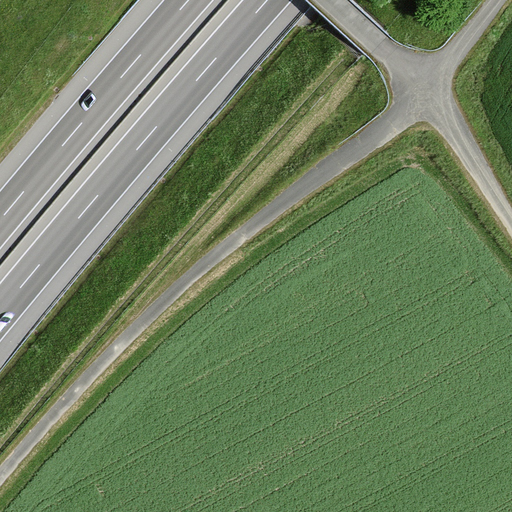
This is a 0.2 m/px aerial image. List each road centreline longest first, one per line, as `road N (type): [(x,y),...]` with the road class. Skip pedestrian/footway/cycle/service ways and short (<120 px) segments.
road 1 (track): [(497,0),(394,121),(193,273),(0,477)]
road 2 (motorway): [(0,312),(267,0)]
road 3 (track): [(327,0),(423,89),(511,224)]
road 4 (motorway): [(189,0),(0,219)]
